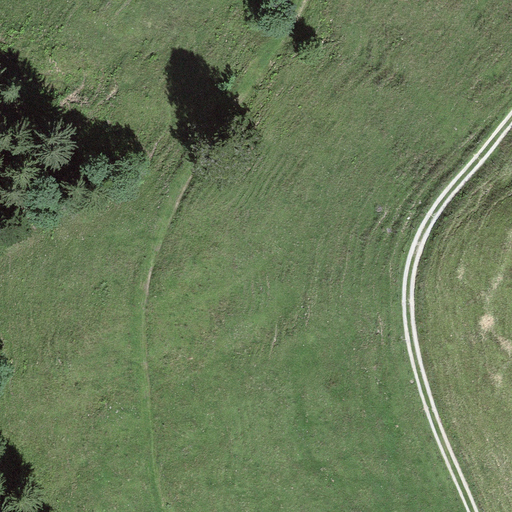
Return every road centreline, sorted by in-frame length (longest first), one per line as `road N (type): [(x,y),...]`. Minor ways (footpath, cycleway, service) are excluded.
road 1 (track): [(163,511),(140,337),(147,273),(198,163),(309,0)]
road 2 (track): [(511,115),(424,230),(408,288),(414,353),(473,511)]
